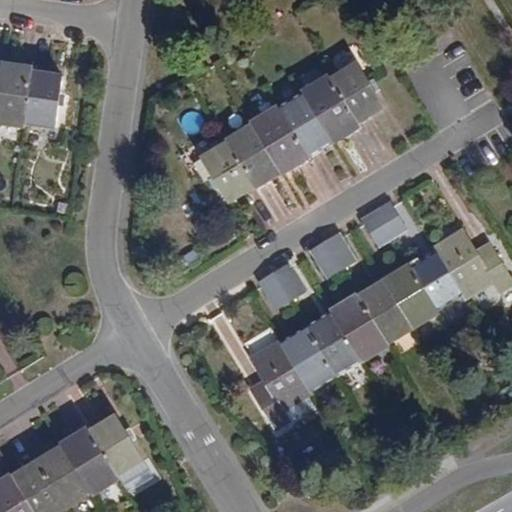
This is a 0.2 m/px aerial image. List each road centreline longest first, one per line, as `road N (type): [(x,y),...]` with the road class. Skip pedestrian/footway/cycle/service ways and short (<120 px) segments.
road 1 (residential): [(143,340),(503,115)]
road 2 (residential): [(143,340),(106,265),(132,30)]
road 3 (residential): [(248,511),(143,340)]
road 4 (residential): [(0,423),(143,340)]
road 5 (residential): [(132,30),(0,11)]
